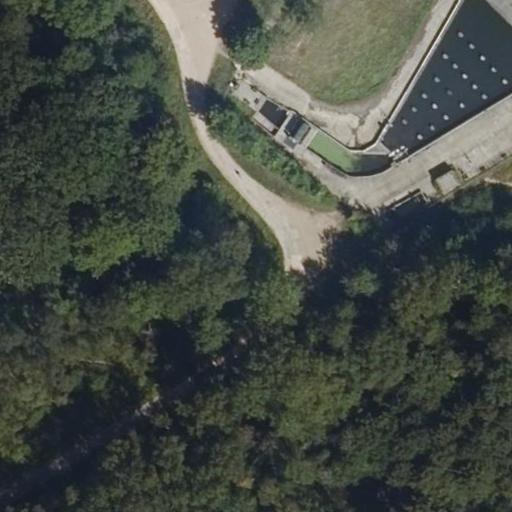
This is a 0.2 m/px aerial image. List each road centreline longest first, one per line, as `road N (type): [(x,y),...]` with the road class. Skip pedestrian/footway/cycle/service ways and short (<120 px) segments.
road 1 (track): [(342,269),(207,368),(0,494)]
road 2 (track): [(149,0),(178,29),(191,115),(238,184),(324,243),(342,269)]
road 3 (track): [(511,324),(396,247)]
